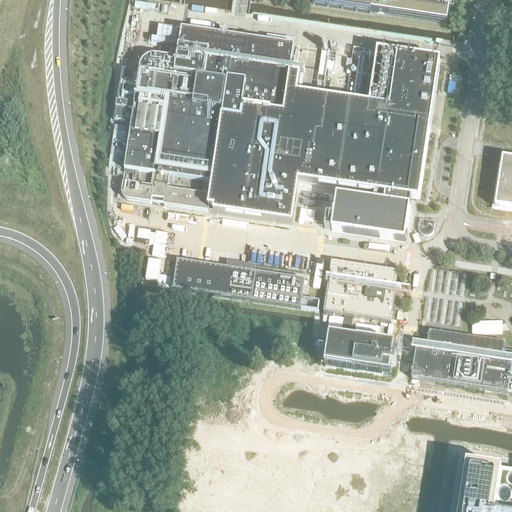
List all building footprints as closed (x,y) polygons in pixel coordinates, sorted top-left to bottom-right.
[(313,0),(313,5),(313,6),(370,14),(371,14),(371,12),(373,0),(313,0)] [(373,0),(371,12),(373,13),(448,24),(451,0),(373,0)] [(122,193),(122,194),(122,195),(122,196),(122,197),(123,197),(123,198),(124,199),(125,200),(126,201),(127,201),(128,202),(129,202),(150,205),(165,207),(209,214),(293,226),(299,184),(369,194),(385,197),(384,204),(337,197),(332,232),(405,243),(410,208),(412,200),(420,202),(420,201),(430,133),(440,62),(378,53),(370,106),(345,103),(298,96),(300,78),(298,77),(292,76),(290,76),(293,58),(293,56),(295,48),(292,47),(288,42),(282,46),(278,45),(275,42),(274,40),(272,41),(268,44),(234,39),(231,38),(225,37),(220,37),(182,31),(179,48),(176,48),(178,30),(159,27),(157,39),(152,39),(151,44),(171,47),(170,52),(170,54),(178,56),(175,76),(171,76),(173,60),(158,58),(157,58),(156,58),(155,58),(154,58),(153,58),(152,58),(151,59),(150,59),(149,59),(148,60),(147,60),(147,61),(146,61),(145,62),(144,62),(144,63),(143,64),(142,65),(142,66),(141,67),(141,68),(140,69),(140,70),(140,71),(140,72),(137,88),(126,165),(123,188),(122,192),(122,193)] [(322,53),(317,82),(324,83),(329,54),(322,53)] [(122,68),(114,121),(115,122),(125,123),(131,87),(128,87),(131,70),(122,68)] [(499,182),(495,209),(511,211),(511,160),(507,160),(503,159),(499,182)] [(423,237),(427,237),(431,236),(434,233),(435,223),(420,221),(419,231),(420,235),(423,237)] [(149,261),(146,281),(158,283),(161,263),(149,261)] [(399,272),(331,262),(329,277),(327,277),(325,284),(328,284),(324,313),(391,324),(393,311),(395,295),(400,295),(402,288),(397,287),(399,272)] [(177,268),(173,291),(251,303),(301,310),(302,301),(303,294),(304,292),(305,282),(304,281),(299,281),(284,278),(282,278),(268,276),(266,276),(256,274),(255,274),(227,270),(197,265),(196,271),(177,268)] [(320,290),(324,267),(317,266),(313,289),(320,290)] [(352,331),(379,336),(380,329),(352,325),(352,331)] [(511,351),(505,350),(506,342),(429,332),(427,345),(413,343),(412,350),(417,351),(412,380),(508,395),(511,373),(511,351)] [(393,361),(394,355),(395,347),(329,337),(325,367),(390,377),(392,367),(396,368),(396,367),(396,362),(397,362),(397,361),(393,361)] [(511,511),(511,475),(467,468),(460,511),(511,511)]
